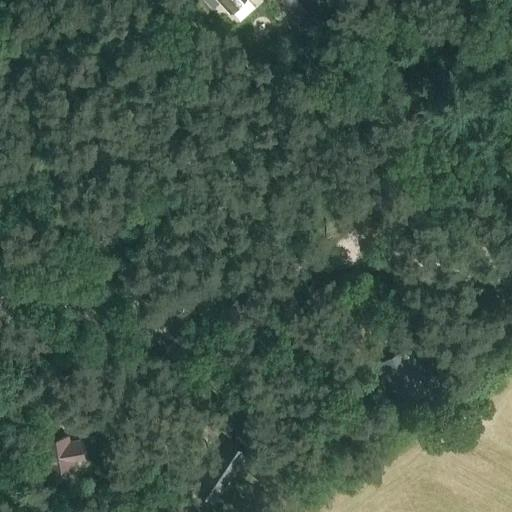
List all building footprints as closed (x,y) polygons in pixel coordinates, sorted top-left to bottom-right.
[(205,0),(216,11),(224,4),(229,9),(238,0),(205,0)] [(300,2),(297,0),(281,0),(291,10),(300,2)] [(445,23),(426,19),(420,46),(440,50),(445,23)] [(427,381),(408,346),(378,362),(397,397),(427,381)] [(69,439),(68,435),(50,438),(51,449),(46,450),(49,474),(58,472),(57,468),(73,466),(72,460),(85,458),(81,437),(69,439)] [(230,438),(197,486),(215,498),(248,450),(230,438)] [(48,495),(34,495),(33,506),(47,507),(48,495)]
